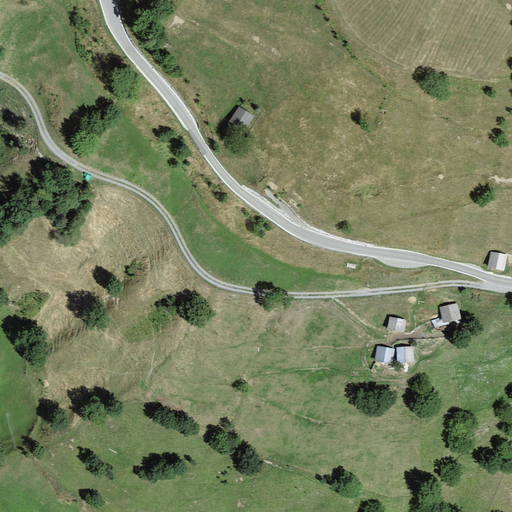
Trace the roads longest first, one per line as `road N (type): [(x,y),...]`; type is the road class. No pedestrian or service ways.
road 1 (track): [(508,283),(278,294),(206,280),(156,207),(52,151),(23,92),(0,77)]
road 2 (tertiary): [(511,284),(290,228),(223,174),(126,45),(107,0)]
